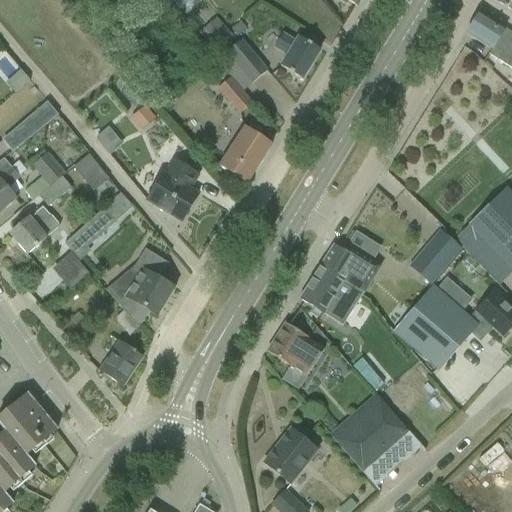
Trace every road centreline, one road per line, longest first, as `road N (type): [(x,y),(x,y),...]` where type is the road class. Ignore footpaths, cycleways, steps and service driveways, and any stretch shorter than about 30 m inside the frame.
road 1 (unclassified): [(380,0),(169,336),(174,361),(195,376)]
road 2 (residential): [(300,209),(331,224),(340,217),(474,0)]
road 3 (primary): [(300,209),(424,5)]
road 4 (primary): [(195,376),(300,209)]
road 5 (unclassified): [(379,511),(511,388)]
